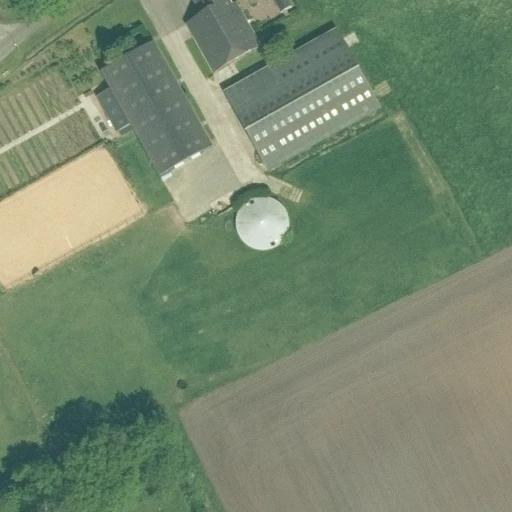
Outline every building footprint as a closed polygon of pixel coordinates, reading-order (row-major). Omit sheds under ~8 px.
[(230,5),(227,0),(193,0),(202,15),(186,24),(213,72),(260,45),(235,2),(230,5)] [(249,0),(260,28),(284,18),(276,0),(249,0)] [(381,105),(338,29),(225,93),(269,169),(381,105)] [(152,165),(160,179),(213,149),(155,44),(102,74),(111,91),(97,99),(117,135),(131,127),(137,138),(152,165)] [(0,416),(4,425),(24,417),(19,404),(0,411),(0,416)]
